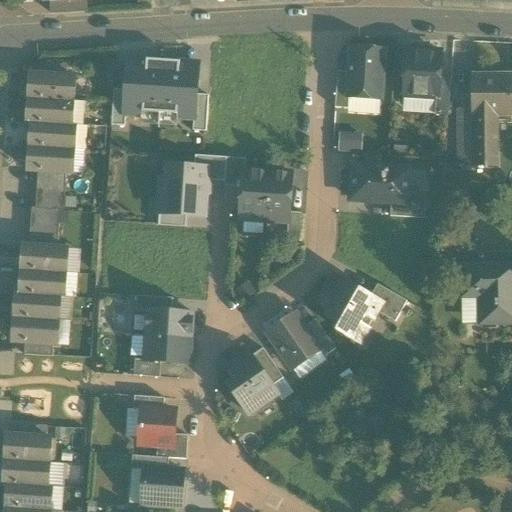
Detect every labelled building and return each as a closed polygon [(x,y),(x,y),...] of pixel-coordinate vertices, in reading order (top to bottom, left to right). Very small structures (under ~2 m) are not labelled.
[(50,3),(51,15),(79,13),(78,1),(50,3)] [(349,98),(380,100),(383,52),(351,50),(349,74),(347,98),(349,98)] [(436,99),(437,99),(438,80),(440,55),(407,53),(404,97),(436,99)] [(146,62),(127,61),(125,91),(124,115),(125,115),(159,117),(163,62),(146,60),(146,62)] [(180,63),(163,62),(159,117),(193,119),(195,119),(196,96),(198,66),(179,65),(180,63)] [(39,76),(67,78),(68,66),(40,64),(39,76)] [(335,109),(348,110),(349,98),(347,98),(349,74),(337,73),(335,109)] [(30,76),(29,100),(73,103),(75,78),(67,78),(39,76),(30,76)] [(511,76),(472,77),(473,111),(473,167),(496,167),(496,117),(511,116),(511,76)] [(435,116),(448,116),(450,81),(438,80),(437,99),(436,99),(435,116)] [(125,91),(113,90),(111,126),(124,127),(125,115),(124,115),(125,91)] [(208,97),(196,96),(195,119),(193,119),(192,131),(206,132),(208,97)] [(436,99),(404,97),(403,114),(435,116),(436,99)] [(349,98),(348,110),(348,114),(379,116),(380,100),(349,98)] [(27,124),(31,124),(71,127),(73,103),(29,100),(27,124)] [(73,103),(71,127),(75,127),(83,127),(85,103),(73,103)] [(458,167),(473,167),(473,111),(458,111),(458,167)] [(31,124),(30,148),(74,151),(75,127),(71,127),(31,124)] [(75,127),(74,151),(85,152),(87,128),(83,127),(75,127)] [(338,134),(337,154),(360,155),(361,135),(338,134)] [(72,175),(74,151),(30,148),(28,172),(38,173),(66,174),(72,175)] [(74,151),(72,175),(84,175),(85,152),(74,151)] [(363,168),(379,169),(380,157),(364,156),(363,168)] [(194,169),(207,169),(206,181),(224,182),(226,159),(195,157),(194,169)] [(224,182),(223,186),(236,187),(237,182),(243,182),(243,171),(244,172),(245,160),(226,159),(224,182)] [(187,216),(204,217),(206,181),(207,169),(194,169),(168,167),(167,181),(161,180),(159,214),(187,216)] [(390,204),(406,205),(407,202),(409,171),(379,169),(363,168),(353,167),(351,201),(390,204)] [(266,221),(269,173),(244,172),(243,171),(243,182),(242,190),(240,220),(244,220),(264,221),(266,221)] [(38,173),(38,185),(66,187),(66,174),(38,173)] [(288,223),(289,214),(291,175),(269,173),(266,221),(288,223)] [(38,185),(37,198),(65,199),(66,187),(38,185)] [(37,198),(36,210),(60,212),(64,212),(65,199),(37,198)] [(390,218),(424,220),(425,203),(407,202),(406,205),(390,204),(390,218)] [(32,210),(31,223),(59,225),(60,212),(36,210),(32,210)] [(186,228),(187,216),(159,214),(158,226),(186,228)] [(287,242),(299,243),(301,215),(289,214),(288,223),(287,242)] [(244,220),(243,234),(263,236),(264,221),(244,220)] [(31,223),(30,235),(58,237),(59,225),(31,223)] [(57,250),(58,237),(30,235),(29,248),(57,250)] [(23,247),(22,271),(66,274),(67,250),(57,250),(29,248),(23,247)] [(67,250),(66,274),(77,275),(79,275),(81,251),(67,250)] [(480,297),(480,325),(511,324),(511,267),(462,268),(463,298),(480,297)] [(22,271),(20,295),(60,298),(64,298),(66,274),(22,271)] [(66,274),(64,298),(74,299),(76,299),(77,275),(66,274)] [(334,277),(331,281),(344,288),(346,284),(334,277)] [(336,331),(360,344),(361,342),(353,337),(364,318),(372,323),(378,313),(383,305),(370,298),(346,284),(344,288),(331,281),(318,304),(330,311),(327,317),(340,324),(336,331)] [(236,291),(243,302),(255,293),(248,283),(236,291)] [(378,313),(395,323),(407,302),(377,286),(370,298),(383,305),(378,313)] [(16,295),(14,319),(59,322),(60,298),(20,295),(16,295)] [(147,312),(172,314),(173,299),(137,297),(136,312),(147,312)] [(463,326),(480,325),(480,297),(463,298),(463,326)] [(60,298),(59,322),(70,323),(72,323),(74,299),(64,298),(60,298)] [(193,328),(194,315),(172,314),(147,312),(147,317),(146,333),(146,338),(190,340),(191,328),(193,328)] [(304,328),(295,315),(267,334),(292,370),(319,351),(320,351),(304,328)] [(135,332),(146,333),(147,317),(135,317),(135,332)] [(353,337),(361,342),(372,323),(364,318),(353,337)] [(57,346),(59,322),(14,319),(13,343),(25,344),(53,346),(57,346)] [(315,320),(304,328),(320,351),(319,351),(324,358),(335,349),(315,320)] [(59,322),(57,346),(68,347),(70,323),(59,322)] [(145,357),(146,338),(132,337),(131,356),(145,357)] [(161,363),(189,365),(190,340),(146,338),(145,357),(145,361),(145,362),(161,363)] [(24,356),(52,358),(53,346),(25,344),(24,356)] [(251,358),(272,387),(283,379),(263,350),(251,358)] [(319,351),(292,370),(299,380),(326,361),(324,358),(319,351)] [(245,411),(248,416),(277,395),(272,387),(251,358),(249,354),(226,370),(232,379),(225,383),(244,411),(245,411)] [(133,377),(160,379),(161,363),(145,362),(145,361),(135,360),(133,377)] [(272,387),(277,395),(282,402),(293,394),(283,379),(272,387)] [(141,410),(163,411),(164,399),(134,397),(133,411),(141,411),(141,410)] [(307,414),(298,400),(290,406),(300,420),(307,414)] [(157,447),(173,448),(174,436),(175,412),(163,411),(141,410),(141,411),(140,439),(139,446),(157,447)] [(141,411),(133,411),(127,411),(126,438),(140,439),(141,411)] [(19,438),(47,440),(47,428),(19,426),(19,438)] [(157,447),(156,459),(132,457),(131,470),(143,471),(144,470),(168,472),(169,460),(186,461),(188,437),(174,436),(173,448),(157,447)] [(6,437),(5,461),(49,464),(51,440),(47,440),(19,438),(6,437)] [(3,485),(7,485),(48,488),(49,464),(5,461),(3,485)] [(48,488),(52,488),(64,489),(65,465),(49,464),(48,488)] [(143,471),(131,470),(129,505),(141,506),(143,471)] [(141,506),(181,509),(184,473),(168,472),(144,470),(143,471),(141,506)] [(7,485),(6,509),(49,511),(50,511),(52,488),(48,488),(7,485)] [(52,488),(50,511),(62,511),(64,489),(52,488)]
